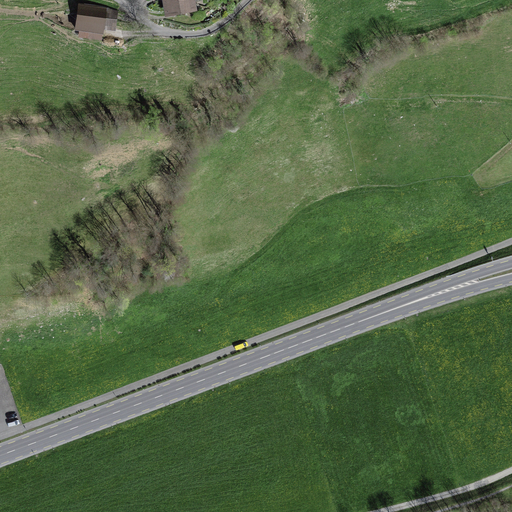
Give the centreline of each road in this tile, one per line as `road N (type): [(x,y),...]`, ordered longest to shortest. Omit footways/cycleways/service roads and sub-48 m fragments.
road 1 (primary): [(0,458),(511,272)]
road 2 (unclassified): [(239,0),(199,34),(157,30),(120,0)]
road 3 (track): [(511,471),(383,511)]
